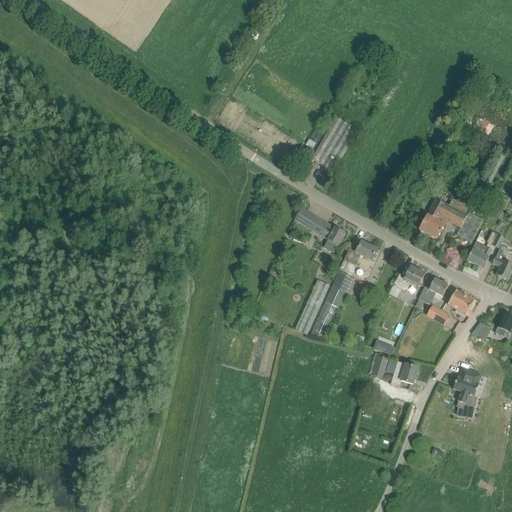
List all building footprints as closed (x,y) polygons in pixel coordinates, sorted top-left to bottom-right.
[(334,173),(339,164),(359,132),(337,119),(317,151),(312,160),(334,173)] [(431,156),(420,179),(426,182),(437,159),(431,156)] [(425,234),(437,240),(445,226),(437,222),(440,217),(461,228),(456,236),(471,244),(484,222),(467,212),(469,210),(453,201),(449,208),(436,201),(419,231),(422,232),(421,233),(425,235),(425,234)] [(295,221),(313,231),(320,220),(302,209),(295,221)] [(335,229),(327,224),(320,236),(328,241),(323,249),(334,255),(338,248),(346,235),(336,228),(335,229)] [(493,232),(487,243),(500,251),(501,247),(505,239),(493,232)] [(332,288),(347,295),(354,280),(350,278),(361,256),(372,262),(378,251),(362,243),(356,253),(350,250),(344,261),(340,270),(332,288)] [(477,243),(473,250),(468,261),(484,269),(489,259),(489,258),(492,251),(477,243)] [(496,259),(495,258),(492,265),(500,268),(497,276),(509,281),(511,274),(511,265),(505,262),(510,250),(501,247),(500,251),(496,259)] [(411,268),(407,276),(406,278),(400,275),(394,287),(406,294),(411,285),(418,289),(425,275),(411,268)] [(436,294),(443,298),(449,287),(435,280),(430,290),(425,288),(419,300),(430,306),(436,294)] [(457,291),(448,306),(469,318),(471,314),(472,315),(473,314),(469,312),(475,302),(457,291)] [(433,307),(427,316),(433,320),(439,310),(433,307)] [(446,314),(439,310),(433,320),(445,327),(451,317),(446,314)] [(504,315),(502,319),(496,334),(504,338),(506,332),(510,334),(511,328),(511,316),(510,316),(509,317),(504,315)] [(483,325),(479,336),(488,339),(492,329),(483,325)] [(373,349),(380,352),(383,344),(377,341),(373,349)] [(389,360),(377,356),(377,357),(374,356),(369,375),(383,379),(389,360)] [(399,388),(401,382),(413,386),(418,369),(397,363),(391,385),(399,388)] [(453,390),(458,391),(462,393),(458,402),(456,408),(474,411),(476,398),(469,396),(473,383),(458,378),(453,390)] [(488,384),(500,388),(502,382),(490,378),(488,384)]
